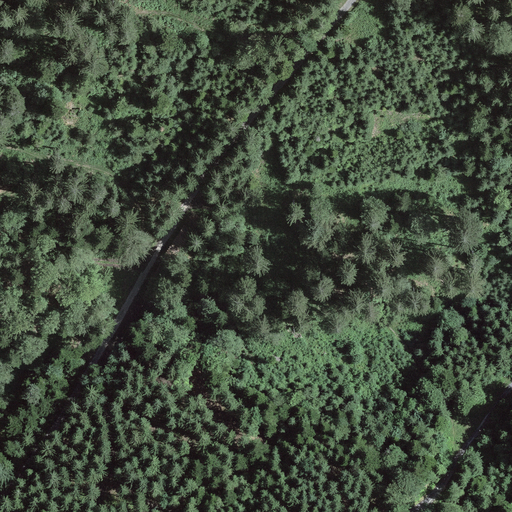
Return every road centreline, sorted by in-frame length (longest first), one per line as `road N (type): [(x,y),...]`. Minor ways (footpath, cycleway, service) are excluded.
road 1 (track): [(0,498),(218,157),(351,0)]
road 2 (track): [(415,511),(437,492),(511,377)]
